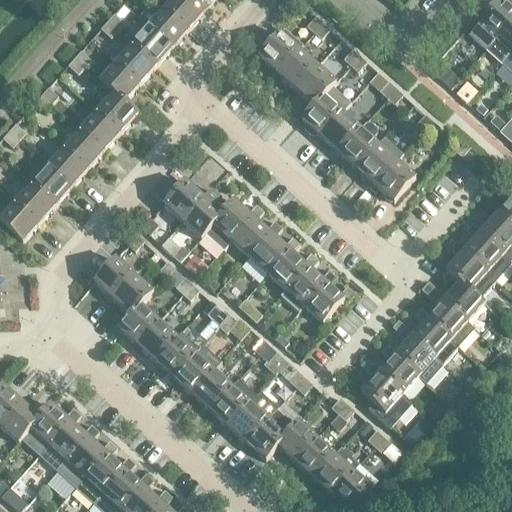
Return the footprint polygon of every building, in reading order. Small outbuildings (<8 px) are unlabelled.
[(188,0),(175,0),(165,12),(189,33),(206,15),(188,0)] [(219,0),(188,0),(206,15),(219,0)] [(479,29),(495,44),(511,25),(511,11),(509,9),(511,6),(511,0),(504,0),(502,2),(500,5),(479,29)] [(165,12),(149,30),(173,51),(189,33),(165,12)] [(124,28),(114,19),(108,26),(118,35),(124,28)] [(314,37),(323,27),(316,21),(307,30),(314,37)] [(511,25),(495,44),(511,58),(511,57),(511,25)] [(118,35),(108,26),(101,33),(111,42),(118,35)] [(322,43),(330,33),(323,27),(314,37),(322,43)] [(149,30),(133,48),(157,70),(173,51),(149,30)] [(259,60),(278,77),(299,53),(280,36),(259,60)] [(133,48),(116,66),(140,88),(157,70),(133,48)] [(331,75),(345,61),(335,52),(322,66),(331,75)] [(299,53),(278,77),(296,94),(317,70),(299,53)] [(351,70),(360,60),(353,53),(344,63),(351,70)] [(91,64),(81,55),(75,62),(85,71),(91,64)] [(358,76),(367,66),(360,60),(351,70),(358,76)] [(85,71),(75,62),(68,70),(78,79),(85,71)] [(116,66),(100,85),(138,118),(125,106),(140,88),(116,66)] [(317,70),(296,94),(314,110),(324,99),(324,100),(336,87),(317,70)] [(114,97),(98,115),(121,137),(138,118),(100,85),(114,97)] [(387,102),(396,92),(389,86),(380,96),(387,102)] [(58,101),(49,92),(42,99),(52,108),(58,101)] [(395,109),(404,99),(396,92),(387,102),(395,109)] [(52,108),(42,99),(36,106),(46,115),(52,108)] [(324,99),(314,110),(302,123),(320,140),(342,116),(324,100),(324,99)] [(98,115),(81,133),(105,155),(121,137),(98,115)] [(342,116),(320,140),(339,156),(360,132),(342,116)] [(423,135),(432,125),(426,119),(417,128),(423,135)] [(431,141),(440,131),(432,125),(423,135),(431,141)] [(26,137),(16,128),(10,135),(20,144),(26,137)] [(360,132),(339,156),(357,172),(379,148),(360,132)] [(81,133),(65,152),(89,173),(105,155),(81,133)] [(20,144),(10,135),(3,143),(13,152),(20,144)] [(465,146),(456,156),(467,166),(476,156),(465,146)] [(379,148),(357,172),(375,189),(397,165),(379,148)] [(65,152),(49,170),(72,191),(89,173),(65,152)] [(397,165),(375,189),(394,206),(416,182),(397,165)] [(49,170),(32,188),(56,209),(72,191),(49,170)] [(204,201),(185,184),(164,209),(183,226),(204,201)] [(32,188),(16,206),(40,228),(56,209),(32,188)] [(508,206),(499,216),(496,220),(511,234),(511,195),(506,190),(499,198),(508,206)] [(223,218),(204,201),(183,226),(201,242),(223,218)] [(235,204),(223,218),(201,242),(202,243),(214,229),(232,244),(253,221),(257,224),(265,215),(257,208),(249,217),(235,204)] [(0,225),(23,246),(40,228),(16,206),(0,224),(0,225)] [(511,234),(496,220),(499,216),(490,208),(482,216),(491,224),(482,234),(479,238),(503,259),(511,249),(511,234)] [(253,221),(232,244),(250,261),(271,237),(275,240),(283,232),(275,224),(267,233),(257,224),(253,221)] [(152,223),(151,224),(143,233),(150,239),(159,230),(152,223)] [(479,238),(482,234),(473,226),(470,230),(466,234),(475,242),(466,252),(463,256),(487,277),(503,259),(479,238)] [(271,237),(250,261),(268,277),(289,253),(293,257),(301,248),(293,241),(285,249),(275,240),(271,237)] [(136,255),(144,246),(137,239),(128,249),(136,255)] [(463,256),(466,252),(457,244),(450,252),(459,261),(447,274),(484,308),(484,307),(471,295),(487,277),(463,256)] [(182,250),(173,260),(181,267),(189,257),(182,250)] [(289,253),(268,277),(286,293),(307,270),(311,273),(319,264),(311,257),(303,266),(293,257),(289,253)] [(94,286),(113,303),(135,279),(116,262),(94,286)] [(175,273),(168,266),(159,277),(166,283),(175,273)] [(307,270),(286,293),(305,310),(325,286),(329,290),(337,281),(329,273),(321,282),(311,273),(307,270)] [(484,308),(447,274),(446,275),(460,287),(447,301),(444,305),(468,326),(484,308)] [(135,279),(113,303),(131,319),(119,332),(119,333),(153,295),(135,279)] [(200,295),(185,282),(176,292),(191,305),(200,295)] [(325,286),(305,310),(324,327),(344,304),(347,307),(355,297),(347,290),(339,299),(329,290),(325,286)] [(429,286),(426,289),(422,294),(431,302),(438,293),(429,286)] [(444,305),(447,301),(438,293),(431,302),(440,310),(431,320),(428,323),(451,344),(468,326),(444,305)] [(153,295),(119,333),(138,349),(159,326),(141,310),(154,296),(153,295)] [(428,323),(431,320),(422,311),(414,319),(424,328),(414,338),(411,341),(435,362),(451,344),(428,323)] [(220,331),(228,321),(221,315),(213,325),(220,331)] [(220,331),(227,338),(236,328),(228,321),(220,331)] [(159,326),(138,349),(156,366),(177,342),(159,326)] [(411,341),(414,338),(405,329),(398,337),(407,346),(398,356),(395,359),(419,381),(435,362),(411,341)] [(177,342),(156,366),(174,382),(195,358),(196,359),(201,353),(182,336),(177,342)] [(260,359),(269,349),(262,343),(253,353),(260,359)] [(395,359),(398,356),(389,347),(381,356),(391,364),(382,374),(378,378),(402,399),(419,381),(395,359)] [(267,366),(277,356),(269,349),(260,359),(267,366)] [(195,358),(174,382),(192,398),(214,375),(196,359),(195,358)] [(378,378),(382,374),(372,366),(369,369),(365,374),(374,382),(361,396),(385,418),(402,399),(378,378)] [(214,375),(192,398),(211,415),(232,391),(214,375)] [(296,392),(305,382),(298,376),(290,386),(296,392)] [(304,399),(313,389),(305,382),(296,392),(304,399)] [(3,389),(0,391),(0,429),(21,405),(3,389)] [(232,391),(211,415),(229,431),(250,407),(232,391)] [(340,402),(335,408),(331,412),(338,419),(347,408),(340,402)] [(21,405),(0,429),(18,446),(39,421),(21,405)] [(250,407),(229,431),(247,447),(268,423),(250,407)] [(39,421),(18,446),(19,447),(22,444),(39,459),(48,449),(70,425),(74,428),(82,419),(78,416),(74,412),(66,421),(51,408),(39,421)] [(347,408),(338,419),(346,426),(355,415),(347,408)] [(268,423),(247,447),(265,464),(299,426),(298,425),(295,429),(277,414),(268,423)] [(48,449),(39,459),(57,475),(67,465),(88,441),(92,444),(100,435),(96,432),(92,428),(84,437),(74,428),(70,425),(48,449)] [(299,426),(265,464),(266,464),(278,451),(296,467),(317,442),(299,426)] [(377,435),(368,445),(375,451),(384,441),(377,435)] [(67,465),(57,475),(75,492),(85,481),(106,457),(110,461),(118,452),(115,448),(110,444),(102,453),(92,444),(88,441),(67,465)] [(391,448),(384,441),(375,451),(382,458),(391,448)] [(317,442),(296,467),(314,483),(335,459),(317,442)] [(85,481),(75,492),(93,508),(103,498),(125,474),(128,477),(136,468),(133,465),(128,461),(120,470),(110,461),(106,457),(85,481)] [(335,459),(314,483),(332,499),(354,475),(335,459)] [(354,475),(332,499),(346,511),(354,511),(378,486),(359,469),(354,475)] [(103,498),(93,508),(97,511),(123,511),(143,490),(146,493),(155,484),(151,481),(146,477),(138,486),(128,477),(125,474),(103,498)] [(123,511),(155,511),(161,506),(165,510),(173,501),(169,497),(165,493),(157,502),(146,493),(143,490),(123,511)]
